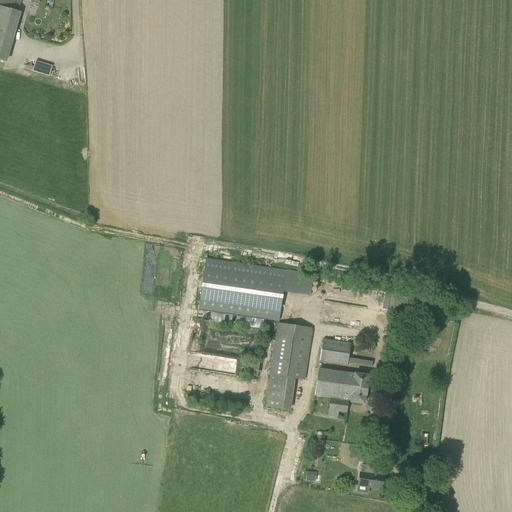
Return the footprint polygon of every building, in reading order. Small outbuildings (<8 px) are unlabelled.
[(22,0),(37,4),(38,0),(3,0),(2,7),(0,6),(0,60),(5,62),(19,12),(17,11),(20,0),(22,0)] [(41,63),(35,61),(32,71),(38,73),(41,63)] [(310,296),(313,276),(305,275),(306,273),(205,259),(198,311),(278,322),(283,292),(310,296)] [(305,380),(312,328),(277,323),(265,406),(289,410),(294,378),(305,380)] [(347,365),(350,343),(322,339),(319,361),(347,365)] [(368,352),(369,343),(361,342),(359,351),(368,352)] [(354,375),(318,370),(315,395),(330,397),(329,409),(346,411),(348,401),(364,403),(367,376),(355,374),(354,375)] [(340,412),(339,420),(347,420),(348,413),(340,412)] [(382,489),(383,476),(376,475),(377,467),(361,465),(358,486),(382,489)] [(306,471),(305,481),(315,482),(316,472),(306,471)] [(420,496),(435,489),(430,480),(416,487),(420,496)]
